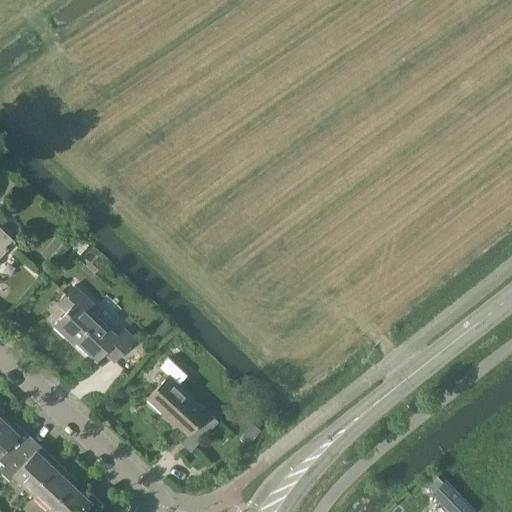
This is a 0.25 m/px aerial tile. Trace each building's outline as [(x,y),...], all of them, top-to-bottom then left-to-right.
[(0,228),(0,255),(14,241),(0,228)] [(57,234),(41,253),(53,262),(69,243),(57,234)] [(126,328),(119,335),(93,310),(98,304),(76,284),(60,301),(68,310),(56,323),(69,335),(71,333),(98,358),(106,350),(115,359),(136,337),(126,328)] [(219,421),(179,384),(188,375),(169,357),(161,366),(170,375),(148,397),(188,435),(181,442),(191,451),(219,421)] [(0,460),(4,464),(31,435),(19,424),(14,428),(0,414),(0,460)] [(252,424),(240,440),(249,447),(261,431),(252,424)] [(31,435),(4,464),(0,468),(0,470),(9,479),(14,474),(32,490),(55,466),(41,453),(45,448),(31,435)] [(49,507),(72,482),(59,470),(63,465),(59,461),(55,466),(32,490),(49,507)] [(468,511),(473,508),(446,479),(433,492),(452,511),(468,511)] [(72,482),(49,507),(54,511),(97,511),(104,504),(91,492),(87,496),(72,482)]
